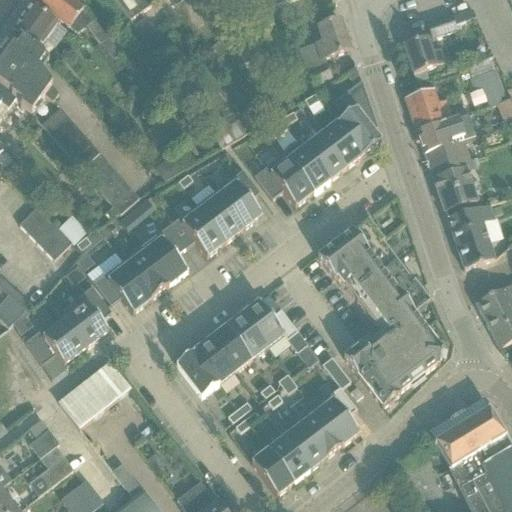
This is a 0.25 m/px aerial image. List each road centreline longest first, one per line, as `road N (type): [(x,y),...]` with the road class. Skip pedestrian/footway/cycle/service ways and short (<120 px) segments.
road 1 (residential): [(405,162),(145,369),(252,511)]
road 2 (unclassified): [(317,511),(451,387),(477,375)]
road 3 (residential): [(405,162),(358,4)]
road 4 (residential): [(450,298),(405,162)]
